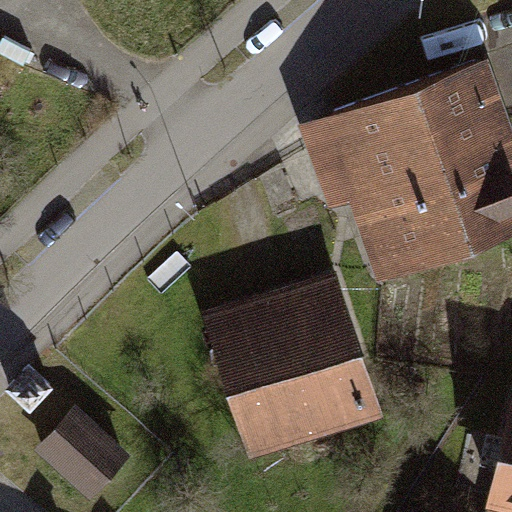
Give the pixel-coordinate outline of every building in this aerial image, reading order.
[(511,221),(511,150),(481,62),(402,90),(456,241),(511,221)] [(456,241),(402,90),(309,122),(333,193),(359,184),(386,263),(456,241)] [(333,280),(214,315),(252,446),(371,411),(333,280)] [(81,404),(40,449),(97,501),(139,456),(81,404)] [(511,423),(494,501),(511,504),(511,423)] [(491,511),(511,511),(511,504),(494,501),(491,511)]
